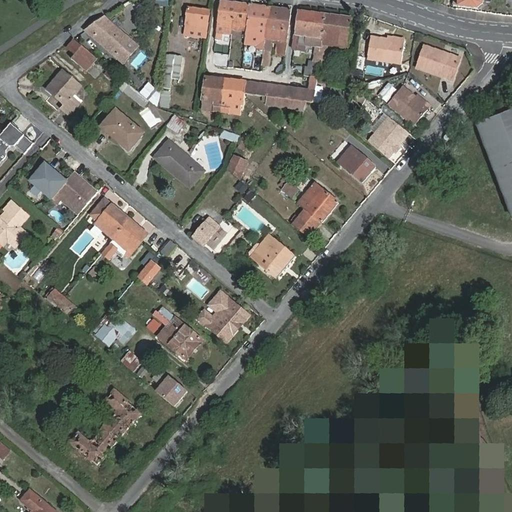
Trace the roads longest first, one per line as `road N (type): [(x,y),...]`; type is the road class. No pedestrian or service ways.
road 1 (residential): [(281,320),(7,87),(12,72),(115,0)]
road 2 (residential): [(502,33),(494,64),(281,320)]
road 3 (residential): [(281,320),(118,511)]
road 4 (unknown): [(375,204),(421,227),(511,251)]
road 5 (residential): [(108,511),(0,417)]
road 6 (tertiary): [(377,0),(502,33)]
